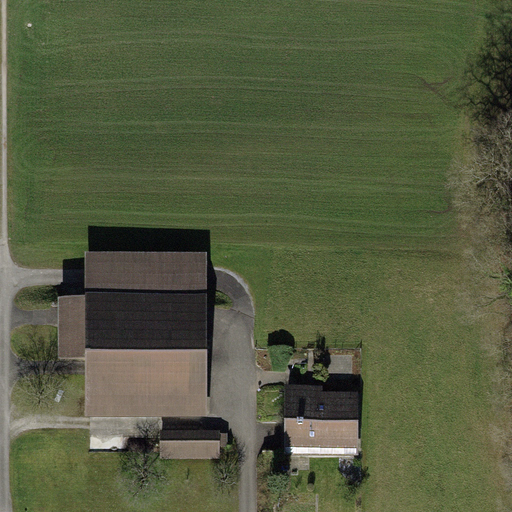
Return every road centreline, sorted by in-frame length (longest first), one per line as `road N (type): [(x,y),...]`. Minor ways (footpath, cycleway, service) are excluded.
road 1 (track): [(6,511),(0,0)]
road 2 (track): [(246,511),(244,301),(214,279)]
road 3 (track): [(5,428),(245,427)]
